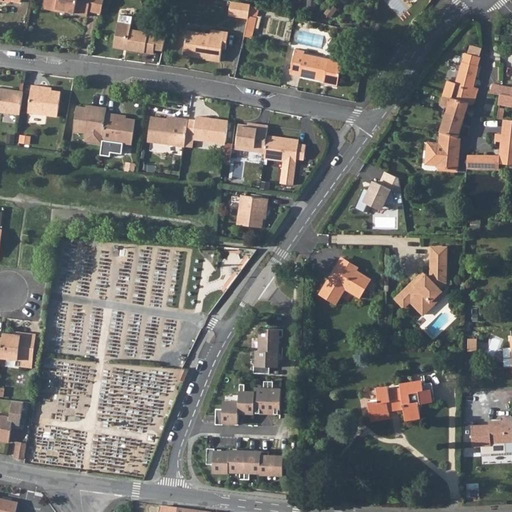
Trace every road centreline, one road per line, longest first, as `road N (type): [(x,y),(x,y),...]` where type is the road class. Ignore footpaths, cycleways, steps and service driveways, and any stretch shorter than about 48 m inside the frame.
road 1 (residential): [(372,118),(0,58)]
road 2 (residential): [(183,423),(285,431),(290,310),(261,284)]
road 3 (residential): [(261,284),(372,118)]
road 4 (residential): [(183,423),(210,360),(261,284)]
road 5 (residential): [(372,118),(430,37),(467,1)]
road 6 (tertiary): [(313,511),(169,493)]
